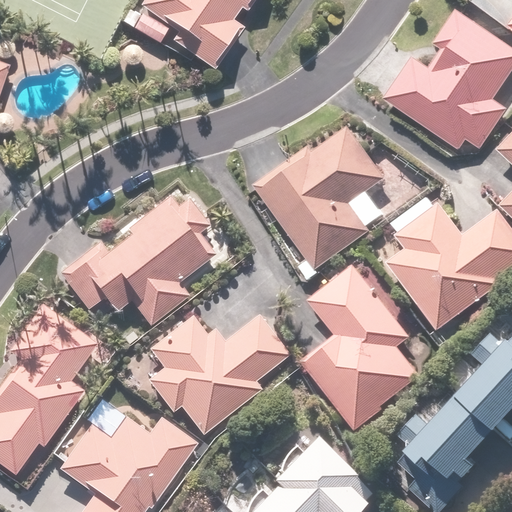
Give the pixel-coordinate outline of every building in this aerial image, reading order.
[(144,0),(130,22),(164,44),(169,36),(219,69),(248,26),(237,19),(244,7),(251,11),(258,0),(144,0)] [(389,100),(464,150),(471,140),(486,150),(511,111),(496,101),(511,77),(511,41),(461,7),(436,44),(443,49),(431,68),(417,58),(389,100)] [(150,52),(129,40),(119,58),(141,70),(150,52)] [(0,102),(12,66),(0,62),(0,102)] [(298,160),(259,186),(307,257),(296,265),(310,285),(336,268),(332,262),(373,233),(370,227),(388,215),(372,191),(389,179),(372,154),(381,148),(368,129),(360,134),(346,114),(292,151),(298,160)] [(511,197),(505,204),(511,211),(511,140),(503,150),(511,158),(511,197)] [(104,242),(63,275),(91,309),(106,297),(120,313),(134,302),(153,326),(191,295),(182,283),(213,257),(197,237),(213,225),(192,199),(184,205),(174,193),(108,247),(104,242)] [(413,247),(391,263),(440,330),(503,284),(499,279),(511,269),(511,224),(501,210),(467,236),(442,203),(402,233),(413,247)] [(224,217),(206,231),(221,249),(238,236),(224,217)] [(415,335),(360,265),(312,302),(340,338),(307,363),(361,434),(389,412),(383,405),(421,375),(400,347),(415,335)] [(72,382),(102,339),(83,326),(79,331),(44,306),(11,352),(22,359),(0,390),(0,463),(19,476),(40,445),(44,448),(85,391),(72,382)] [(176,413),(183,407),(208,436),(264,388),(259,383),(292,353),(261,317),(230,344),(216,327),(209,333),(194,315),(135,366),(176,413)] [(511,346),(433,425),(422,413),(400,435),(416,450),(404,462),(422,480),(413,489),(436,511),(442,511),(468,487),(465,483),(483,465),(474,456),(511,418),(511,346)] [(97,494),(83,511),(149,511),(200,442),(165,416),(152,434),(128,417),(115,434),(94,419),(59,467),(97,494)] [(270,476),(279,484),(307,511),(363,511),(381,494),(316,430),(270,476)] [(307,511),(279,484),(272,491),(248,467),(219,497),(223,501),(217,506),(222,511),(307,511)]
